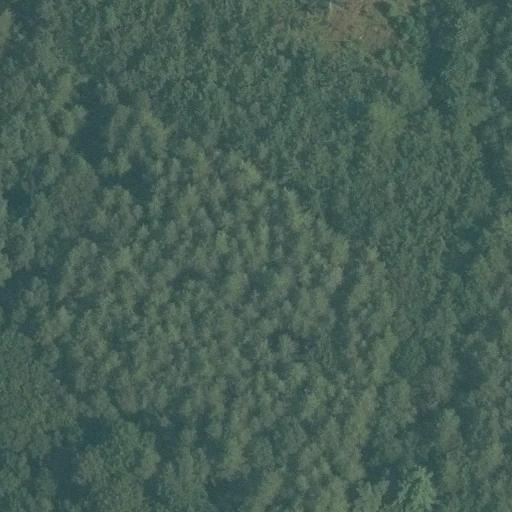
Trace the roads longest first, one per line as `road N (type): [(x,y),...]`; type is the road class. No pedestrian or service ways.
road 1 (track): [(0,12),(358,248)]
road 2 (track): [(358,248),(439,312),(379,505)]
